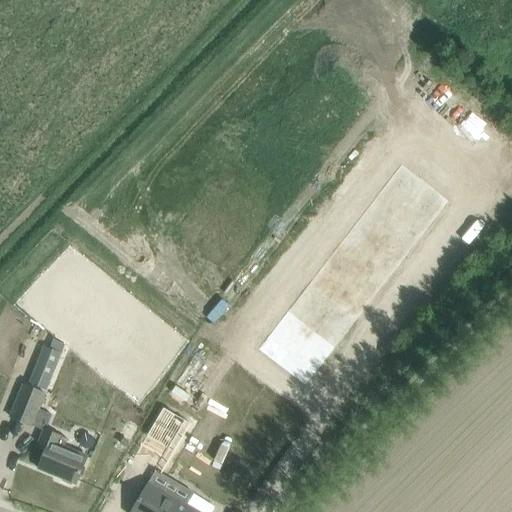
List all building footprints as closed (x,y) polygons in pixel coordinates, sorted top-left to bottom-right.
[(378,115),(309,107),(301,177),(370,185),(378,115)] [(305,392),(454,199),(401,158),(278,317),(252,352),(305,392)] [(325,231),(341,201),(269,162),(252,193),(325,231)] [(136,335),(99,383),(144,418),(181,370),(136,335)] [(49,350),(40,373),(34,371),(29,383),(46,390),(60,355),(49,350)] [(23,385),(10,417),(31,426),(45,394),(23,385)] [(163,406),(146,434),(169,447),(186,419),(163,406)] [(87,457),(64,448),(67,439),(44,430),(37,448),(45,451),(38,469),(63,479),(64,482),(71,485),(74,483),(76,484),(87,457)] [(197,511),(148,483),(131,511),(197,511)]
